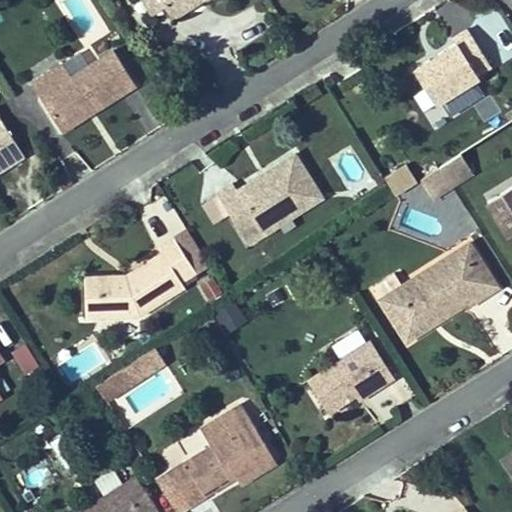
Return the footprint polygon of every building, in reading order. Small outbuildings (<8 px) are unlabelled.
[(169,3),(167,0),(144,0),(153,15),(169,3)] [(201,0),(167,0),(169,3),(177,16),(201,0)] [(490,66),(465,25),(450,35),(454,43),(408,71),(428,104),(490,66)] [(135,85),(116,53),(72,79),(64,66),(32,85),(55,123),(87,103),(93,111),(135,85)] [(93,111),(87,103),(55,123),(60,131),(93,111)] [(25,162),(0,120),(0,164),(5,161),(11,170),(25,162)] [(319,196),(292,151),(235,185),(230,178),(214,188),(239,229),(255,219),(262,231),(319,196)] [(457,155),(437,167),(451,190),(471,177),(457,155)] [(0,177),(11,170),(5,161),(0,164),(0,177)] [(416,180),(405,163),(383,177),(394,194),(416,180)] [(451,190),(437,167),(420,178),(433,200),(451,190)] [(511,184),(483,202),(507,240),(511,237),(511,184)] [(151,242),(181,230),(167,195),(137,206),(151,242)] [(262,231),(255,219),(239,229),(246,241),(262,231)] [(192,269),(172,236),(152,247),(155,251),(119,274),(119,283),(95,284),(95,316),(138,316),(181,290),(175,280),(192,269)] [(467,242),(409,278),(401,264),(374,281),(382,295),(403,328),(436,308),(441,316),(462,302),(466,308),(497,289),(467,242)] [(119,283),(119,274),(81,275),(81,316),(95,316),(95,284),(119,283)] [(199,286),(208,303),(223,294),(213,278),(199,286)] [(212,314),(225,334),(246,321),(232,301),(212,314)] [(441,316),(436,308),(403,328),(408,336),(441,316)] [(390,380),(366,342),(306,379),(327,410),(351,394),(370,382),(376,389),(390,380)] [(25,378),(41,369),(27,344),(11,352),(25,378)] [(126,389),(116,372),(95,385),(106,402),(126,389)] [(376,389),(370,382),(351,394),(356,402),(376,389)] [(270,456),(239,404),(203,424),(210,443),(169,472),(190,506),(206,496),(203,491),(232,473),(235,479),(270,456)] [(511,449),(499,457),(511,477),(511,449)] [(30,497),(57,478),(42,456),(15,476),(30,497)] [(275,463),(270,456),(235,479),(239,485),(275,463)] [(114,469),(93,479),(100,494),(122,483),(114,469)] [(157,511),(159,511),(136,476),(80,511),(157,511)]
